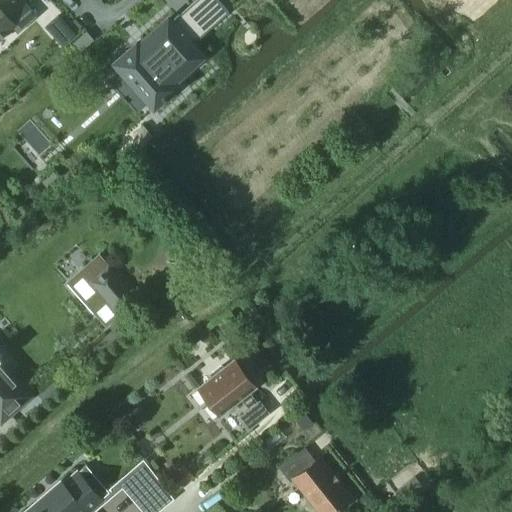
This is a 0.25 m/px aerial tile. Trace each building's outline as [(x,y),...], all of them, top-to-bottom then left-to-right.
[(0,37),(3,35),(2,34),(10,26),(17,33),(37,16),(22,0),(2,0),(0,2),(0,37)] [(122,55),(114,62),(119,68),(143,95),(148,100),(149,102),(153,106),(156,103),(162,97),(164,100),(166,97),(164,95),(171,90),(174,87),(170,82),(169,81),(164,75),(194,49),(190,45),(228,12),(217,0),(194,0),(169,22),(167,20),(137,46),(135,44),(130,48),(130,49),(128,52),(126,50),(121,54),(122,55)] [(57,16),(45,27),(61,45),(73,34),(57,16)] [(93,39),(86,31),(72,43),(80,51),(93,39)] [(113,276),(107,269),(101,274),(100,274),(98,276),(99,276),(92,282),(99,289),(98,289),(119,312),(134,299),(113,276)] [(236,359),(233,361),(233,360),(222,368),(220,366),(210,374),(212,377),(197,388),(219,415),(240,398),(249,409),(237,418),(247,430),(267,413),(258,402),(256,403),(247,392),(254,387),(245,376),(248,374),(236,359)] [(0,414),(4,419),(28,399),(0,364),(0,414)] [(308,466),(297,453),(278,468),(289,483),(292,480),(317,511),(333,511),(350,500),(337,484),(338,483),(331,474),(330,475),(317,459),(308,466)] [(144,461),(130,472),(147,492),(160,481),(151,470),(144,461)] [(84,465),(29,511),(93,511),(100,506),(96,501),(107,492),(84,465)] [(184,465),(171,476),(173,479),(179,486),(180,488),(193,477),(184,465)] [(173,479),(168,483),(173,491),(179,486),(173,479)]
